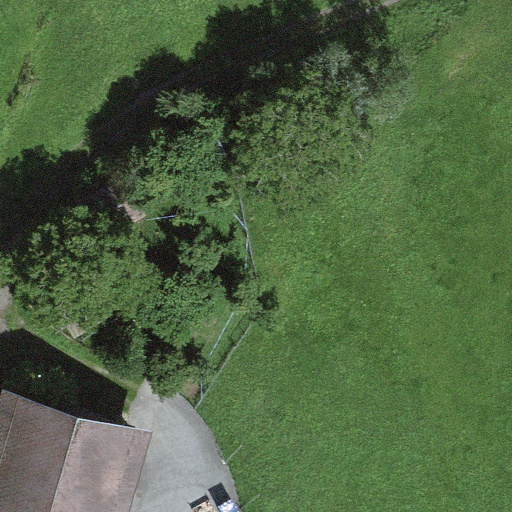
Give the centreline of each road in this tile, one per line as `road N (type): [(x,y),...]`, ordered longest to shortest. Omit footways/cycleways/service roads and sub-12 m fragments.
road 1 (track): [(0,283),(39,216),(116,148),(217,85),(403,0)]
road 2 (track): [(142,392),(24,348),(0,313)]
